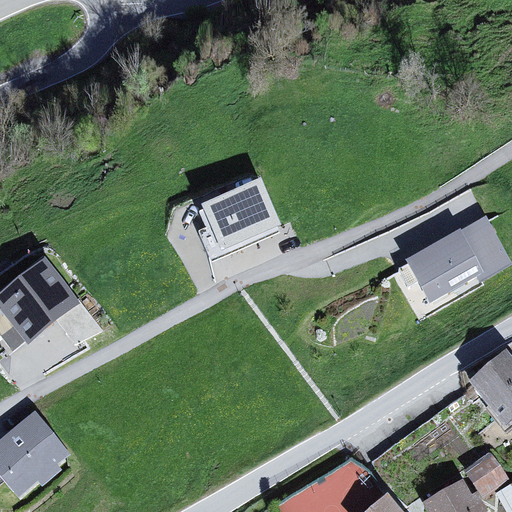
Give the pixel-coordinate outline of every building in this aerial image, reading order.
[(196,219),(212,257),(275,231),(258,192),(196,219)] [(464,241),(413,270),(434,308),(485,279),(464,241)] [(43,272),(0,306),(0,337),(12,352),(70,306),(43,272)] [(511,366),(509,363),(476,389),(508,428),(511,425),(511,366)] [(34,426),(0,455),(0,477),(19,499),(64,461),(34,426)] [(354,511),(346,498),(375,481),(358,453),(278,502),(284,511),(354,511)] [(506,489),(493,463),(469,476),(482,501),(506,489)] [(471,511),(462,494),(430,510),(430,511),(471,511)] [(511,511),(511,496),(501,502),(506,511),(511,511)]
